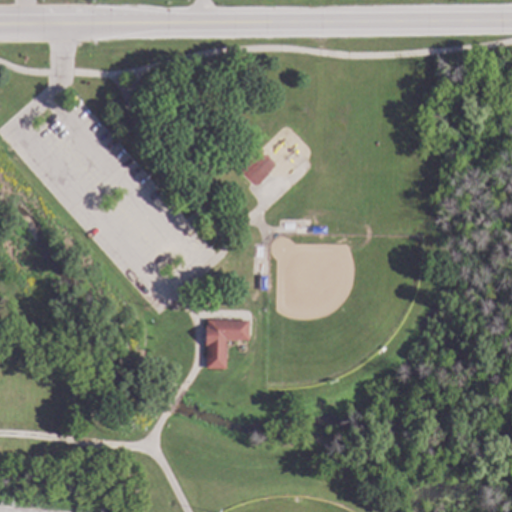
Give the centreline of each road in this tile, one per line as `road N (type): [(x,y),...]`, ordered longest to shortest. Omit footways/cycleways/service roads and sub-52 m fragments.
road 1 (tertiary): [(511,21),(0,25)]
road 2 (track): [(147,447),(0,433)]
